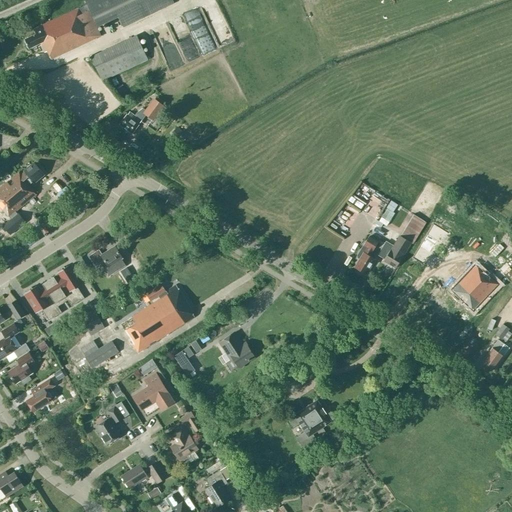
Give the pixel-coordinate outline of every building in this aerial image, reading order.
[(96,26),(118,16),(123,27),(174,3),(172,0),(84,0),(87,4),(79,8),(34,29),(36,34),(24,39),(29,49),(40,43),(45,52),(47,51),(51,59),(101,36),(96,26)] [(175,34),(188,28),(184,18),(171,24),(175,34)] [(228,23),(217,25),(219,40),(231,38),(228,23)] [(91,57),(102,81),(148,60),(137,35),(91,57)] [(172,57),(176,66),(184,62),(180,53),(172,57)] [(162,105),(154,99),(146,110),(143,107),(136,111),(134,114),(129,111),(119,124),(132,133),(141,120),(140,119),(145,113),(153,118),(162,105)] [(6,182),(0,187),(0,206),(9,217),(36,194),(30,187),(31,186),(25,179),(28,177),(34,183),(44,174),(34,162),(24,171),(24,172),(21,174),(19,172),(11,179),(15,183),(10,187),(6,182)] [(350,194),(348,199),(363,207),(366,202),(350,194)] [(379,221),(376,220),(374,223),(381,227),(383,224),(386,226),(394,213),(387,208),(379,221)] [(396,268),(411,243),(412,243),(425,222),(413,215),(400,236),(399,235),(393,245),(386,241),(377,256),(396,268)] [(364,244),(357,255),(357,257),(359,259),(354,267),(359,270),(359,272),(362,273),(364,273),(365,274),(375,259),(369,255),(373,249),(373,250),(378,242),(368,237),(364,244)] [(343,252),(347,243),(343,241),(338,249),(343,252)] [(108,277),(126,266),(121,258),(122,258),(115,246),(102,254),(99,249),(89,256),(95,266),(104,260),(108,266),(103,269),(108,277)] [(29,290),(23,294),(36,313),(42,309),(49,320),(61,312),(57,306),(67,300),(71,306),(84,298),(77,287),(83,283),(71,264),(65,268),(64,266),(61,268),(62,269),(56,273),(58,277),(55,279),(54,277),(42,284),(44,286),(41,288),(38,284),(32,288),(31,287),(29,289),(29,290)] [(496,285),(477,266),(453,291),(473,309),(496,285)] [(100,289),(105,297),(111,294),(106,286),(100,289)] [(177,287),(120,324),(138,352),(194,317),(190,309),(191,308),(177,287)] [(92,309),(93,309),(102,303),(101,302),(98,296),(88,303),(92,309)] [(17,319),(25,315),(16,300),(8,305),(17,319)] [(87,330),(90,336),(104,328),(101,322),(94,310),(80,317),(87,330)] [(5,338),(0,341),(0,359),(0,360),(13,351),(18,358),(28,351),(30,350),(25,343),(17,348),(10,337),(19,332),(14,323),(1,331),(5,338)] [(502,324),(495,335),(501,340),(509,329),(502,324)] [(51,325),(45,329),(49,335),(55,331),(51,325)] [(249,348),(248,347),(246,349),(235,332),(219,342),(227,355),(229,353),(233,359),(227,362),(231,370),(237,366),(238,368),(239,367),(241,368),(244,366),(244,364),(255,357),(249,348)] [(93,340),(80,348),(86,356),(85,357),(92,368),(118,352),(112,341),(99,349),(93,340)] [(492,347),(482,361),(493,369),(503,355),(498,351),(502,346),(503,344),(501,343),(498,340),(492,348),(492,347)] [(37,345),(42,352),(49,348),(44,341),(37,345)] [(174,356),(187,375),(194,370),(186,358),(192,354),(187,347),(181,351),(174,356)] [(15,384),(20,380),(23,385),(31,380),(28,375),(32,373),(28,366),(35,362),(28,351),(18,358),(16,359),(20,364),(8,372),(15,384)] [(138,369),(143,376),(157,366),(152,359),(138,369)] [(54,374),(58,381),(65,376),(60,370),(54,374)] [(146,380),(150,386),(137,395),(145,407),(156,400),(161,409),(172,402),(159,381),(155,375),(146,380)] [(50,378),(36,387),(40,392),(26,401),(33,412),(52,400),(46,391),(55,385),(50,378)] [(110,388),(116,398),(123,394),(116,384),(110,388)] [(271,395),(251,407),(256,416),(277,403),(271,395)] [(322,427),(331,422),(331,421),(335,418),(330,409),(325,412),(317,400),(294,414),(292,411),(286,416),(293,427),(299,423),(305,431),(296,437),(304,450),(317,441),(312,434),(317,431),(319,435),(325,431),(322,427)] [(108,418),(96,426),(107,444),(120,436),(112,423),(114,422),(115,423),(122,418),(129,414),(121,402),(114,406),(107,411),(111,417),(109,419),(108,418)] [(201,428),(194,418),(195,418),(191,411),(180,418),(184,425),(189,422),(195,432),(201,428)] [(197,448),(188,434),(187,434),(182,427),(176,431),(177,433),(172,436),(175,442),(176,441),(177,443),(171,447),(180,461),(187,457),(186,455),(197,448)] [(140,464),(121,476),(129,488),(147,476),(147,475),(150,473),(157,483),(167,477),(157,462),(147,468),(147,469),(144,471),(140,464)] [(228,465),(220,468),(225,479),(233,476),(228,465)] [(224,503),(223,502),(229,499),(220,484),(225,480),(219,470),(206,478),(208,484),(209,486),(205,489),(217,507),(224,503)] [(23,486),(14,472),(8,476),(5,471),(0,474),(0,488),(1,488),(6,497),(23,486)] [(316,489),(295,502),(301,511),(323,511),(328,509),(316,489)] [(173,511),(170,511),(187,511),(182,502),(172,509),(173,511)]
